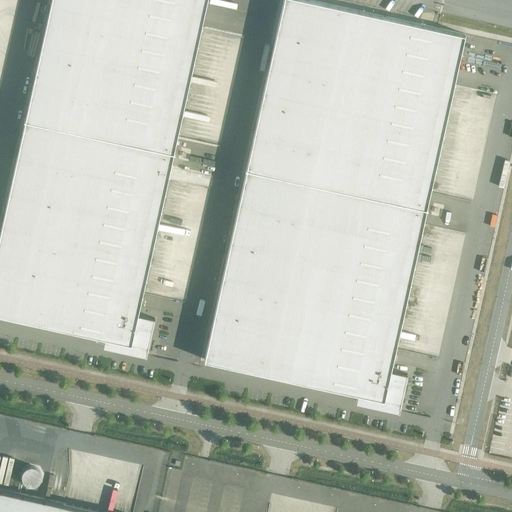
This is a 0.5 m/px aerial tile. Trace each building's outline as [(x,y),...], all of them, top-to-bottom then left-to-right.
[(174,151),(177,136),(207,0),(51,0),(24,128),(172,160),(174,152),(175,152),(174,151)] [(425,216),(454,84),(465,34),(437,27),(312,0),(283,0),(245,176),(425,216)] [(138,315),(170,167),(172,160),(24,128),(0,234),(0,313),(110,338),(108,343),(146,351),(145,355),(147,356),(147,355),(155,318),(154,317),(153,319),(138,315)] [(408,291),(423,223),(425,216),(245,176),(204,359),(362,394),(361,399),(399,407),(398,411),(399,412),(400,410),(408,373),(406,373),(406,374),(390,371),(408,291)] [(23,481),(40,482),(41,467),(24,465),(23,481)] [(106,511),(0,488),(0,511),(106,511)]
